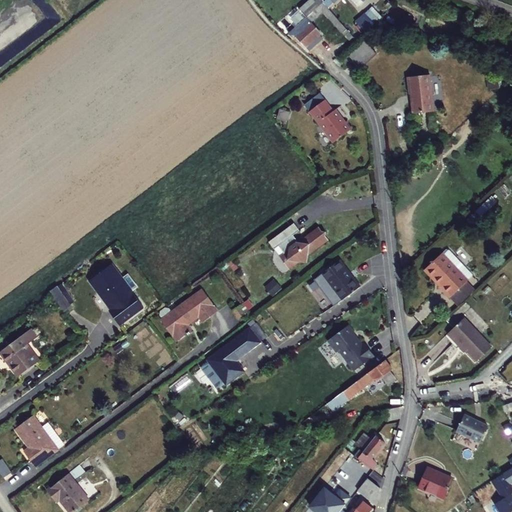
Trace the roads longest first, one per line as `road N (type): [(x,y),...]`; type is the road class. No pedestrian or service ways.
road 1 (residential): [(333,68),(360,93),(377,125),(410,395)]
road 2 (residential): [(380,511),(410,395)]
